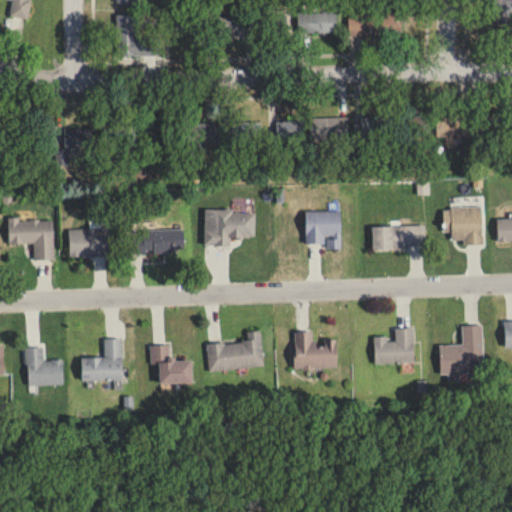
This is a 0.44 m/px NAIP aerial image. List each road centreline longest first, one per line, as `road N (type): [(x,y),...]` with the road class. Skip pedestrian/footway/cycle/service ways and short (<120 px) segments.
road 1 (residential): [(0,66),(74,81),(511,69)]
road 2 (residential): [(0,300),(511,280)]
